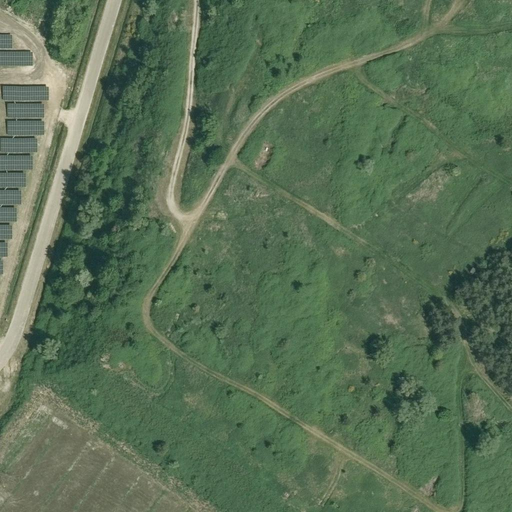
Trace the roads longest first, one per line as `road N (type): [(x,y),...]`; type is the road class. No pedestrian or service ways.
road 1 (track): [(197,0),(188,109),(169,186),(173,208),(187,219),(266,107),(323,73),(412,42),(425,27),(429,0)]
road 2 (track): [(187,219),(146,303),(150,329),(444,511)]
road 3 (track): [(193,218),(288,197),(445,299),(465,325),(471,366),(511,408)]
road 4 (track): [(353,65),(447,143),(511,184)]
road 5 (track): [(257,0),(257,42),(224,125),(232,148)]
road 6 (track): [(454,511),(461,492),(457,384),(471,366)]
